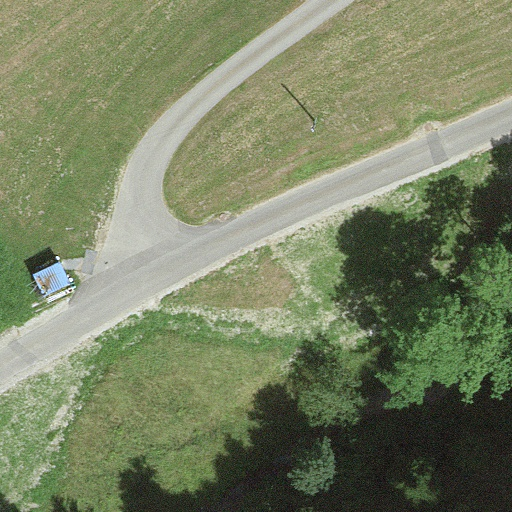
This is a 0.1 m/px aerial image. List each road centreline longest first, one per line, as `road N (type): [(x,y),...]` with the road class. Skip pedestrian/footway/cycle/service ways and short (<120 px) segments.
road 1 (track): [(0,369),(215,247),(511,115)]
road 2 (track): [(327,0),(205,93),(167,138),(150,165),(140,220),(141,286)]
